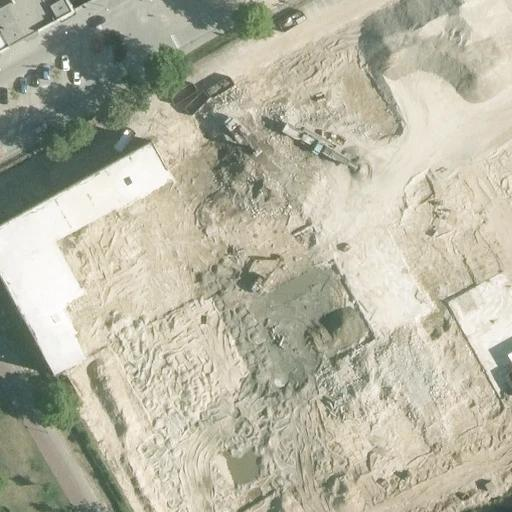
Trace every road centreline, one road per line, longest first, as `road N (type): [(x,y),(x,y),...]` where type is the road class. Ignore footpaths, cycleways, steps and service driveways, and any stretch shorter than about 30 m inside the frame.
road 1 (residential): [(0,139),(148,57)]
road 2 (residential): [(122,8),(0,76)]
